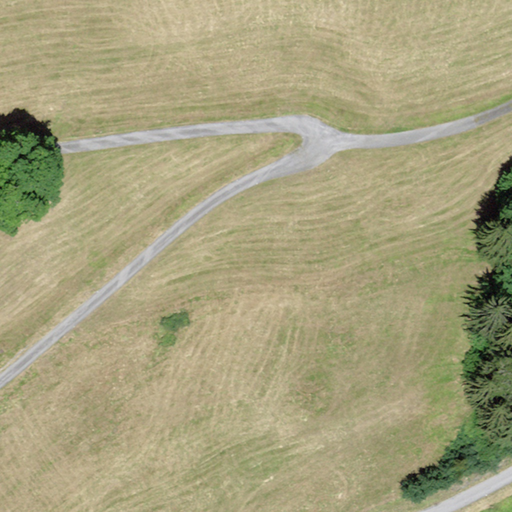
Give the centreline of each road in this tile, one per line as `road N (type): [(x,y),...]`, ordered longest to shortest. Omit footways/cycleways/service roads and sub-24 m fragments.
road 1 (unclassified): [(0,388),(191,225),(324,148)]
road 2 (unclassified): [(324,148),(307,120),(0,160)]
road 3 (unclassified): [(324,148),(426,143),(511,116)]
